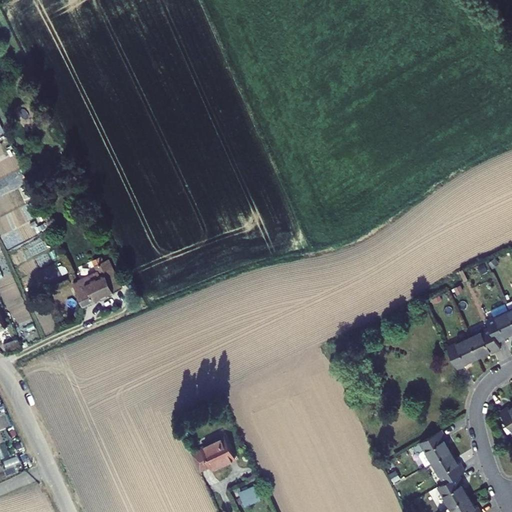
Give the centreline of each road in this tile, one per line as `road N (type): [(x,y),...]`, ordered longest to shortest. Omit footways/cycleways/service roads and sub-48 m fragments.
road 1 (residential): [(511,511),(489,468),(476,407),(492,379),(511,368)]
road 2 (residential): [(0,366),(124,311)]
